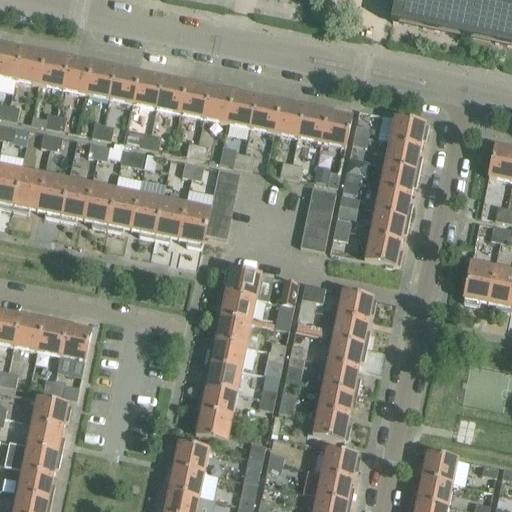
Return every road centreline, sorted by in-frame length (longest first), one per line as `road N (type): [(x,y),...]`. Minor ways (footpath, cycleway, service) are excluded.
road 1 (residential): [(467,93),(13,0)]
road 2 (residential): [(381,511),(467,93)]
road 3 (residential): [(189,333),(0,293)]
